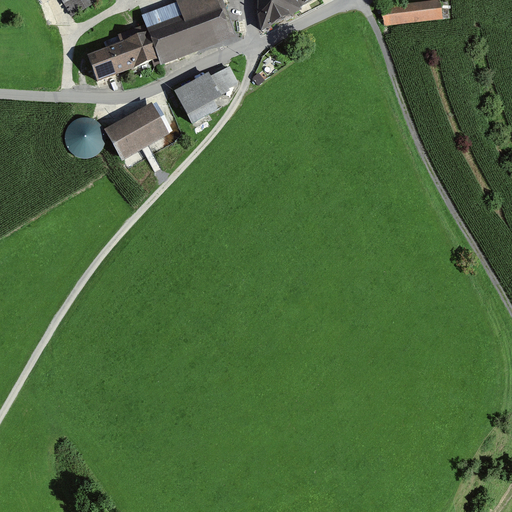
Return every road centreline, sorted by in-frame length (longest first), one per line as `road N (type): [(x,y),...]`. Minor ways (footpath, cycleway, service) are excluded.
road 1 (track): [(253,46),(224,120),(71,298),(0,417)]
road 2 (track): [(359,0),(444,198),(511,312)]
road 3 (unclassified): [(0,94),(130,97),(253,46)]
